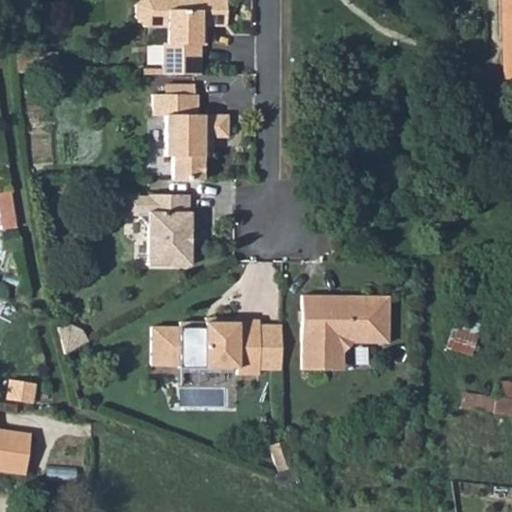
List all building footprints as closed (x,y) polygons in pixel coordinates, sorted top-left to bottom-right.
[(162,75),(198,75),(198,45),(199,27),(204,28),(224,28),(224,0),(193,0),(190,4),(179,3),(176,0),(143,0),(136,8),(135,19),(146,30),(167,29),(167,44),(162,44),(162,68),(162,75)] [(511,0),(500,0),(502,79),(511,79),(511,0)] [(36,51),(36,73),(61,72),(61,51),(36,51)] [(172,161),(172,182),(205,182),(206,162),(206,145),(210,141),(216,140),(228,141),(228,118),(199,118),(199,99),(154,98),(154,120),(166,120),(166,161),(172,161)] [(216,162),(216,140),(210,141),(206,145),(206,162),(216,162)] [(0,195),(0,229),(14,228),(10,194),(0,195)] [(147,229),(147,268),(193,268),(193,216),(187,216),(187,199),(147,198),(147,202),(123,201),(123,218),(136,219),(147,229)] [(301,374),(326,374),(326,366),(343,366),(343,353),(353,344),(388,344),(388,300),(343,299),(343,300),(343,306),(324,306),(324,300),(302,299),(301,374)] [(280,373),(280,328),(258,328),(258,323),(237,323),(237,321),(216,321),(216,327),(198,326),(173,326),(173,329),(173,368),(173,371),(235,371),(235,377),(258,378),(258,373),(280,373)] [(69,327),(57,329),(62,357),(85,344),(79,333),(69,327)] [(148,368),(173,368),(173,329),(148,328),(148,368)] [(449,330),(444,348),(469,356),(475,338),(449,330)] [(326,366),(326,374),(343,375),(343,366),(326,366)] [(9,401),(33,405),(36,386),(12,382),(9,401)] [(511,385),(494,383),(491,397),(459,393),(457,409),(511,415),(511,385)] [(30,440),(0,435),(0,472),(25,477),(30,440)] [(284,443),(267,450),(277,475),(294,469),(284,443)] [(43,496),(43,510),(65,511),(66,497),(43,496)]
